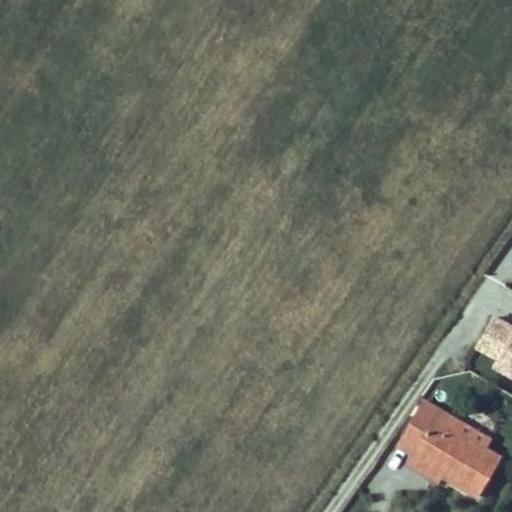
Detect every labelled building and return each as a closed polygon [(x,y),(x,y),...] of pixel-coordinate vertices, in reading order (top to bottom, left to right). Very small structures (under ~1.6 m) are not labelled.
[(478,348),(460,337),(444,361),(461,372),(478,348)] [(484,352),(478,348),(461,372),(467,377),(484,352)] [(477,498),(499,459),(456,433),(461,424),(423,403),(401,439),(416,447),(409,456),(409,457),(443,478),(477,498)] [(416,447),(401,439),(396,448),(409,456),(416,447)] [(443,478),(409,457),(404,465),(439,485),(443,478)]
